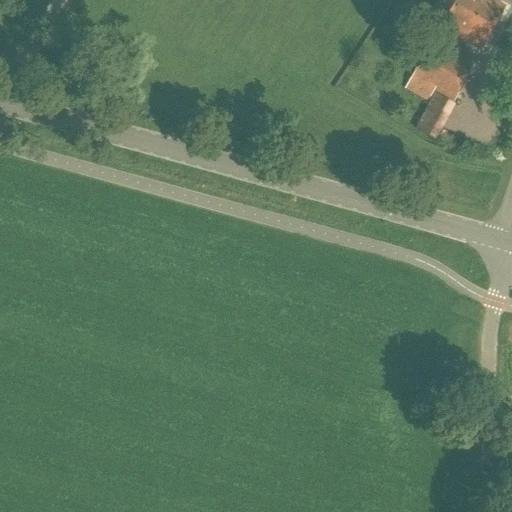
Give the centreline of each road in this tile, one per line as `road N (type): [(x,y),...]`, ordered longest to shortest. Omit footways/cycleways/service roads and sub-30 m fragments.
road 1 (secondary): [(501,242),(0,104)]
road 2 (unclassified): [(486,511),(489,338),(501,242)]
